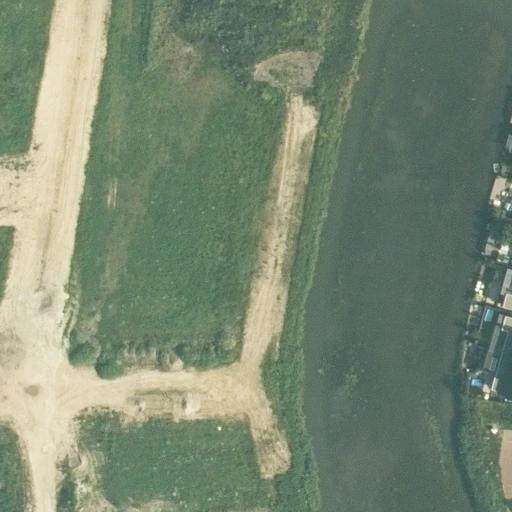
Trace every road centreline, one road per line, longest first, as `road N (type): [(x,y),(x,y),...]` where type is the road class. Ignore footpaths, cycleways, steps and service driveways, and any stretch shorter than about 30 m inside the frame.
road 1 (residential): [(261,387),(261,321),(330,0)]
road 2 (residential): [(29,390),(25,356),(76,0)]
road 3 (residential): [(261,387),(511,442)]
road 4 (residential): [(29,390),(261,387)]
road 5 (residential): [(45,511),(29,390)]
